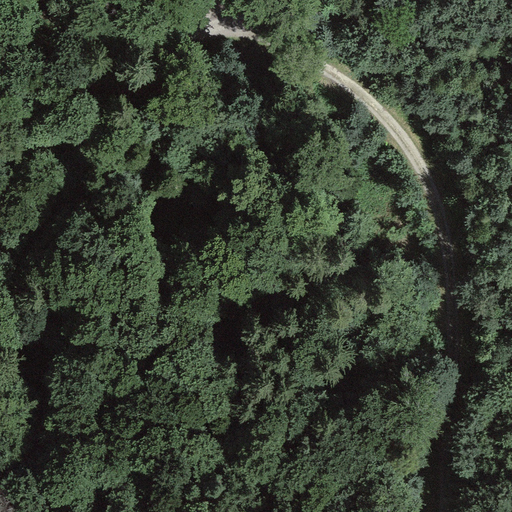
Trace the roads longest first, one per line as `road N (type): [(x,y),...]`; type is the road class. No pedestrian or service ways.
road 1 (track): [(448,511),(448,249),(433,185),(397,126),(331,70),(241,22),(237,0)]
road 2 (track): [(55,0),(120,34),(241,22),(298,0)]
